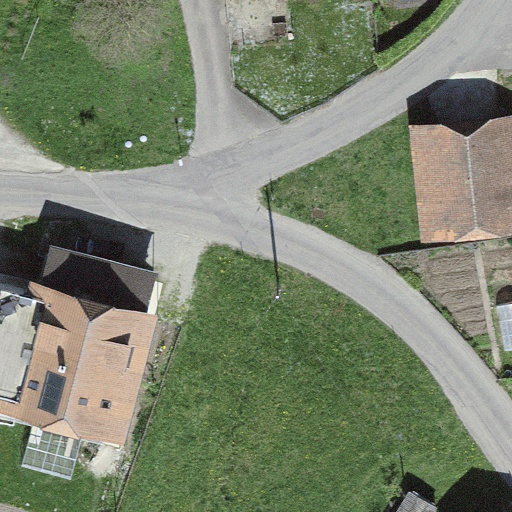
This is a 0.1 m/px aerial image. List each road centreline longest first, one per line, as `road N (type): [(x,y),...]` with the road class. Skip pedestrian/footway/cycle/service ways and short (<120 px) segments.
road 1 (unclassified): [(511,439),(441,348),(359,276),(257,227),(170,199)]
road 2 (unclassified): [(504,0),(465,41),(364,110),(170,199)]
road 3 (unclassified): [(170,199),(0,191)]
